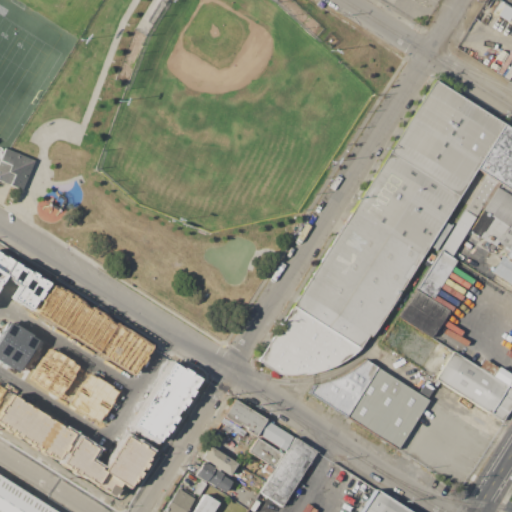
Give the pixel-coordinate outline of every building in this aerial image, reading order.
[(511,23),(511,9),(499,4),(494,17),(511,23)] [(503,124),(475,168),(457,196),(388,152),(434,80),(503,124)] [(503,124),(511,129),(511,191),(486,175),(475,168),(503,124)] [(32,161),(20,190),(0,180),(0,161),(6,150),(32,161)] [(457,196),(442,220),(427,243),(368,336),(367,335),(358,348),(291,305),(388,152),(457,196)] [(511,191),(511,260),(504,255),(508,249),(495,241),(492,246),(468,231),(482,210),(479,208),(474,217),(464,211),(463,210),(486,175),(511,191)] [(440,251),(439,250),(464,211),(474,217),(449,257),(440,251)] [(442,220),(447,224),(450,226),(436,249),(432,247),(427,243),(442,220)] [(440,251),(449,257),(455,261),(431,298),(416,288),(440,251)] [(511,285),(491,272),(502,255),(504,255),(511,260),(511,285)] [(0,258),(0,431),(112,504),(194,384),(164,366),(107,463),(0,396),(0,303),(129,380),(147,349),(0,258)] [(416,288),(431,298),(449,309),(440,323),(431,337),(398,316),(416,288)] [(291,305),(358,348),(350,356),(337,364),(324,370),(312,373),(301,375),(289,375),(278,374),(256,361),(291,305)] [(5,323),(0,331),(0,360),(16,370),(34,341),(5,323)] [(45,348),(27,378),(55,396),(74,367),(45,348)] [(452,351),(478,368),(491,376),(504,384),(511,389),(511,405),(502,421),(435,378),(452,351)] [(478,368),(483,359),(497,367),(491,376),(478,368)] [(397,450),(308,393),(313,385),(326,382),(335,378),(344,373),(355,367),(364,360),(417,394),(425,382),(434,387),(426,399),(428,401),(397,450)] [(491,376),(497,367),(497,366),(510,374),(504,384),(491,376)] [(86,375),(68,404),(96,422),(115,393),(86,375)] [(232,399),(264,419),(255,433),(254,436),(244,430),(245,428),(238,423),(237,425),(222,416),(232,399)] [(264,419),(292,436),(283,450),(255,433),(264,419)] [(281,454),(273,467),(248,451),(256,438),(281,454)] [(315,452),(281,506),(259,492),(293,438),(315,452)] [(208,446),(236,463),(228,476),(218,469),(217,471),(213,468),(213,466),(200,458),(208,446)] [(213,468),(217,471),(222,473),(221,475),(230,481),(223,492),(214,486),(213,487),(193,475),(202,461),(213,468)] [(0,511),(0,476),(56,511),(0,511)] [(200,480),(205,483),(198,496),(192,492),(200,480)] [(161,511),(177,488),(193,498),(184,511),(161,511)] [(358,511),(373,489),(409,511),(358,511)] [(210,511),(190,511),(203,493),(217,502),(210,511)]
